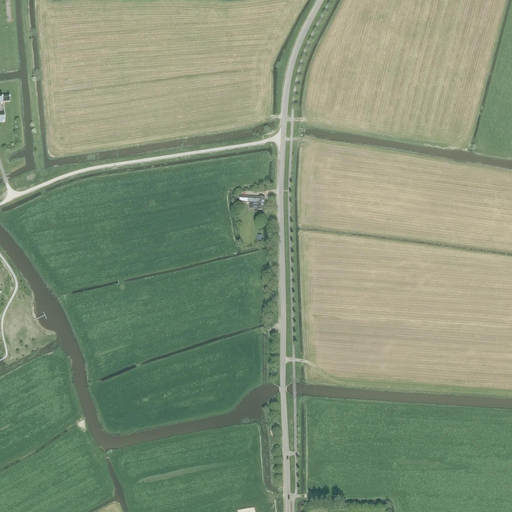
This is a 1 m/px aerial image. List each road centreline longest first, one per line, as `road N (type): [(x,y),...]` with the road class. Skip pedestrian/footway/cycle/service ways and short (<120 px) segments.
road 1 (secondary): [(287,511),(283,120),(296,49),(321,0)]
road 2 (track): [(42,185),(24,0)]
